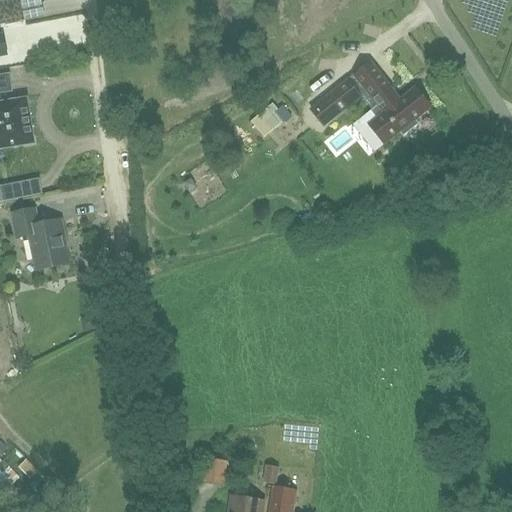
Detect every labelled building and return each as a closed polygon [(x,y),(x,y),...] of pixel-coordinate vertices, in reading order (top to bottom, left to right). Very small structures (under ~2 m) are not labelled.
[(16,4),(18,18),(35,15),(32,1),(16,4)] [(0,58),(8,57),(4,35),(0,35),(0,58)] [(399,101),(369,63),(354,76),(378,105),(370,111),(376,119),(369,125),(383,144),(399,131),(403,136),(417,124),(414,120),(430,107),(415,89),(399,101)] [(0,149),(34,144),(26,98),(0,102),(0,92),(11,91),(8,75),(0,76),(0,149)] [(323,126),(360,96),(347,81),(310,110),(323,126)] [(279,110),(256,129),(264,138),(290,116),(283,107),(279,110)] [(4,200),(18,198),(15,184),(1,187),(4,200)] [(35,209),(12,214),(17,238),(29,235),(37,270),(68,264),(63,239),(65,239),(61,220),(38,225),(35,209)] [(223,485),(227,461),(207,457),(202,482),(223,485)] [(17,467),(28,479),(36,471),(25,459),(17,467)] [(18,478),(1,460),(0,460),(0,491),(2,493),(18,478)] [(266,466),(263,481),(276,483),(279,469),(266,466)] [(273,487),(269,511),(293,511),(296,491),(273,487)] [(231,497),(228,511),(261,511),(263,502),(231,497)]
